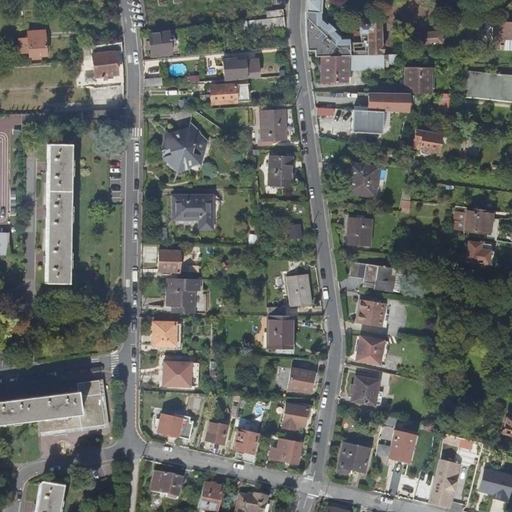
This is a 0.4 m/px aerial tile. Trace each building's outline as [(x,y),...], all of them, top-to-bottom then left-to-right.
[(305,0),(305,12),(307,57),(321,57),(350,56),(381,55),(380,24),(368,24),(368,22),(365,20),(362,20),(359,23),(360,32),(352,32),(353,42),(349,43),(349,40),(339,41),(338,38),(319,20),(319,13),(321,13),(321,0),(305,0)] [(266,12),(267,19),(283,17),(282,10),(266,12)] [(267,19),(256,20),(257,30),(284,27),(283,17),(267,19)] [(511,27),(495,27),(495,33),(502,33),(501,40),(511,39),(511,27)] [(149,46),(150,57),(171,54),(170,47),(175,46),(174,38),(169,39),(169,31),(147,34),(149,46)] [(410,34),(410,46),(443,43),(441,31),(410,34)] [(25,44),(26,60),(43,59),(41,34),(27,35),(28,44),(25,44)] [(88,50),(91,81),(114,78),(113,66),(111,55),(108,56),(106,48),(88,50)] [(424,53),(424,61),(439,61),(439,53),(424,53)] [(321,71),(321,83),(346,83),(346,64),(350,64),(350,56),(321,57),(321,71)] [(222,59),(224,80),(246,77),(245,60),(235,61),(235,58),(222,59)] [(404,67),(404,93),(433,94),(433,86),(429,86),(430,67),(404,67)] [(144,82),(144,87),(161,86),(161,78),(144,79),(144,82)] [(209,86),(210,104),(236,102),(235,84),(209,86)] [(332,108),(316,107),(315,115),(332,116),(332,108)] [(257,142),(257,146),(272,145),(272,141),(286,141),(285,125),(284,109),(259,110),(261,142),(257,142)] [(163,152),(165,160),(170,158),(172,165),(177,171),(188,166),(196,161),(200,155),(204,146),(206,144),(196,134),(194,128),(171,135),(173,144),(161,147),(163,152)] [(416,131),(412,148),(420,149),(420,152),(421,153),(427,154),(429,153),(429,151),(436,152),(439,136),(416,131)] [(45,258),(44,284),(72,285),(74,144),(47,144),(47,169),(46,214),(45,258)] [(387,148),(385,161),(394,162),(395,150),(387,148)] [(270,156),(268,185),(290,186),(291,157),(270,156)] [(349,163),(345,193),(374,197),(378,167),(349,163)] [(172,208),(172,220),(198,220),(198,230),(212,229),(212,195),(172,196),(172,208)] [(465,207),(463,231),(488,234),(491,211),(465,207)] [(347,231),(345,245),(368,247),(371,219),(348,217),(347,231)] [(287,227),(288,239),(300,237),(299,225),(287,227)] [(467,242),(464,262),(487,265),(488,251),(489,245),(467,242)] [(157,261),(157,271),(178,272),(179,251),(158,250),(157,261)] [(352,262),(349,277),(355,278),(358,263),(352,262)] [(358,263),(355,278),(363,279),(362,283),(373,284),(373,289),(372,289),(392,292),(395,268),(358,263)] [(286,276),(289,306),(311,304),(309,289),(307,274),(286,276)] [(171,306),(171,313),(193,313),(193,291),(199,291),(199,279),(167,278),(166,291),(166,306),(171,306)] [(357,312),(356,323),(380,327),(383,303),(359,299),(357,312)] [(268,307),(268,315),(283,316),(283,308),(268,307)] [(268,315),(267,348),(291,348),(291,316),(283,316),(268,315)] [(152,333),(152,345),(175,346),(175,323),(152,322),(152,333)] [(357,349),(354,360),(378,364),(382,340),(359,336),(357,349)] [(382,340),(378,364),(384,365),(388,341),(382,340)] [(162,374),(162,385),(189,387),(190,363),(163,362),(162,374)] [(290,368),(287,389),(309,393),(311,386),(314,386),(315,380),(316,373),(290,368)] [(377,380),(355,376),(354,384),(350,386),(349,391),(352,394),(354,395),(353,402),(373,405),(377,380)] [(0,425),(38,421),(39,433),(109,426),(103,380),(78,383),(78,392),(49,396),(2,402),(0,401),(0,425)] [(285,404),(281,428),(294,430),(295,425),(303,427),(305,418),(307,418),(309,416),(310,410),(309,408),(285,404)] [(160,414),(156,432),(170,435),(188,439),(192,421),(160,414)] [(385,422),(396,424),(397,416),(386,414),(385,422)] [(511,420),(505,418),(501,433),(511,435),(511,420)] [(208,422),(204,440),(211,441),(223,444),(227,426),(208,422)] [(237,429),(232,449),(243,452),(253,454),(257,434),(237,429)] [(393,431),(387,456),(406,461),(412,435),(393,431)] [(270,447),(268,458),(283,461),(297,464),(300,443),(278,439),(276,448),(270,447)] [(343,443),(337,469),(339,473),(342,473),(345,474),(348,472),(349,469),(363,472),(368,448),(343,443)] [(457,446),(454,460),(477,465),(477,464),(485,466),(490,449),(467,443),(466,448),(457,446)] [(450,508),(462,463),(440,457),(428,503),(450,508)] [(154,472),(150,491),(177,497),(182,478),(167,475),(154,472)] [(61,511),(66,485),(40,480),(35,507),(34,511),(61,511)] [(203,483),(197,508),(212,511),(216,511),(222,487),(212,485),(203,483)] [(239,494),(234,511),(271,511),(274,501),(266,499),(267,497),(259,495),(254,494),(253,497),(250,497),(251,495),(247,494),(247,496),(239,494)]
